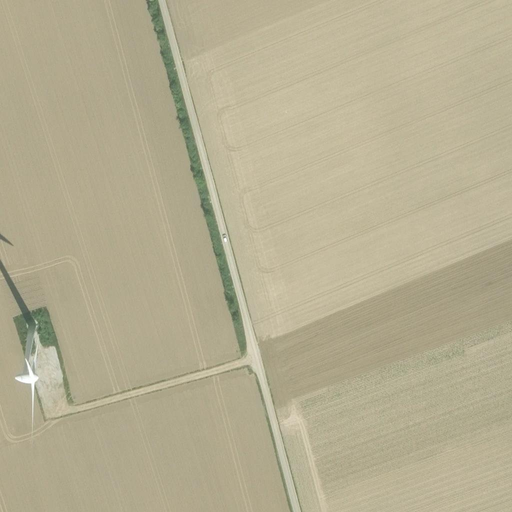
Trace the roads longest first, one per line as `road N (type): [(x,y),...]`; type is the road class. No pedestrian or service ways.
road 1 (unclassified): [(162,0),(297,511)]
road 2 (track): [(256,359),(56,416),(37,343)]
